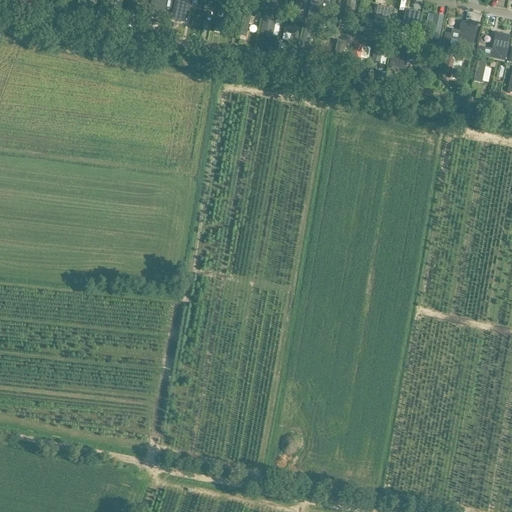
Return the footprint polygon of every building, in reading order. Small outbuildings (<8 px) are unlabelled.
[(18,12),(29,15),(30,11),(31,11),(34,0),(20,0),(18,8),(19,8),(18,12)] [(107,0),(104,11),(113,13),(115,0),(107,0)] [(130,0),(127,13),(135,15),(137,3),(147,5),(148,0),(130,0)] [(152,0),(149,16),(152,16),(152,18),(156,18),(157,18),(163,19),(165,9),(167,0),(152,0)] [(176,0),(172,20),(186,23),(187,22),(189,13),(190,7),(191,0),(176,0)] [(307,0),(297,0),(295,11),(304,13),(307,0)] [(312,0),(309,17),(321,20),(325,0),(312,0)] [(356,3),(350,2),(345,22),(352,23),(356,3)] [(374,22),(373,30),(387,34),(392,9),(378,6),(377,8),(376,9),(375,13),(376,14),(374,22)] [(227,12),(219,11),(214,33),(223,35),(227,12)] [(435,13),(430,38),(438,40),(443,15),(435,13)] [(273,38),(277,17),(265,15),(261,35),(273,38)] [(413,15),(410,35),(416,36),(420,16),(413,15)] [(252,18),(244,16),(239,37),(247,39),(252,18)] [(451,39),(450,45),(457,47),(472,50),(477,25),(463,22),(462,24),(461,25),(460,29),(461,30),(459,41),(451,39)] [(294,48),(298,25),(288,23),(283,45),(294,48)] [(314,28),(306,26),(302,49),(310,50),(314,28)] [(496,33),(491,58),(505,61),(510,36),(496,33)] [(386,41),(377,40),(372,62),(381,64),(386,41)] [(347,44),(338,42),(334,63),(343,65),(347,44)] [(395,42),(390,66),(404,69),(405,67),(406,66),(407,63),(406,61),(407,59),(408,51),(416,52),(417,47),(409,45),(395,42)] [(360,68),(364,47),(355,45),(351,66),(360,68)] [(466,55),(449,52),(444,71),(453,73),(455,62),(464,64),(466,55)] [(420,76),(429,78),(433,56),(424,54),(420,76)] [(483,84),(487,62),(479,60),(474,82),(483,84)] [(506,71),(498,70),(494,90),(502,91),(506,71)]
